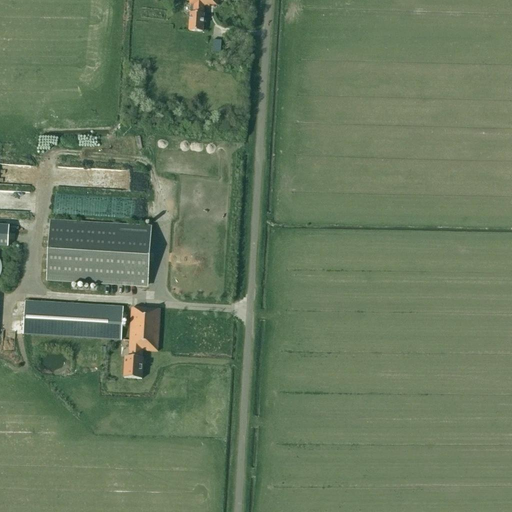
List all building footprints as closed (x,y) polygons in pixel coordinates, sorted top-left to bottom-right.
[(190,13),(189,31),(202,32),(204,14),(203,14),(204,6),(209,7),(209,5),(218,6),(218,0),(189,0),(189,5),(191,5),(190,13)] [(220,53),(221,41),(213,40),(212,53),(220,53)] [(150,229),(50,223),(47,280),(147,286),(150,229)] [(0,226),(0,246),(8,247),(9,227),(0,226)] [(121,341),(123,308),(26,302),(24,335),(121,341)] [(132,309),(129,351),(130,351),(130,358),(125,357),(124,379),(142,380),(143,359),(142,358),(142,351),(158,352),(160,311),(132,309)]
